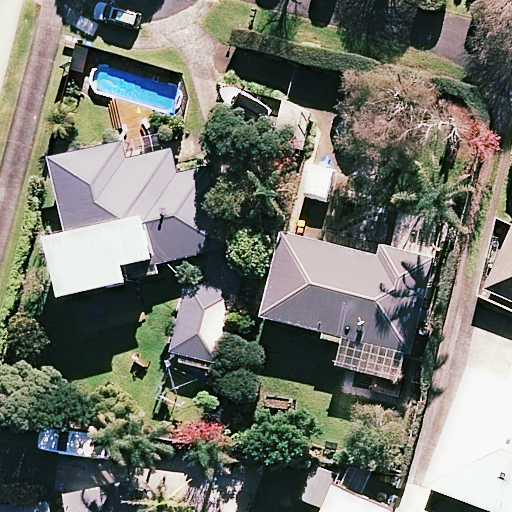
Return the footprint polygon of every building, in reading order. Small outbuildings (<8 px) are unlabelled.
[(133,162),(129,146),(56,162),(73,240),(60,243),(73,302),(137,287),(134,272),(231,251),(213,172),(182,179),(177,152),(133,162)] [(271,323),(331,335),(329,344),(347,348),(343,369),(412,383),(435,268),(288,238),(271,323)] [(511,242),(490,293),(511,302),(511,242)] [(223,368),(237,296),(191,287),(177,358),(223,368)] [(511,511),(511,387),(475,374),(432,488),(495,511),(511,511)] [(111,432),(61,429),(59,468),(109,470),(111,432)] [(326,508),(339,471),(270,448),(248,511),(300,511),(304,501),(326,508)] [(176,511),(141,511),(136,486),(70,500),(72,511),(183,511),(182,511),(176,511)] [(397,511),(339,488),(328,511),(397,511)]
